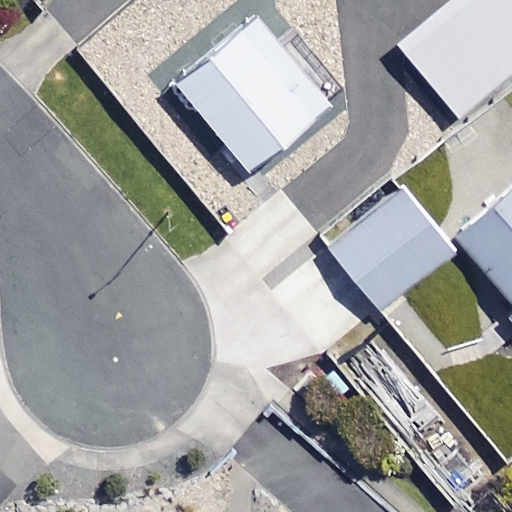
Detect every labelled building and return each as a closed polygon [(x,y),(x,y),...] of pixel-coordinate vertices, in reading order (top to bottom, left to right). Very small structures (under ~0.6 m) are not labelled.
[(271,44),(235,0),(148,0),(139,7),(282,183),(363,116),(291,27),(271,44)] [(475,0),(489,17),(509,0),(475,0)] [(511,0),(509,0),(489,17),(480,25),(511,61),(511,0)] [(278,198),(199,99),(159,130),(238,230),(278,198)] [(447,249),(395,184),(325,240),(377,305),(447,249)] [(511,187),(456,236),(511,300),(511,302),(503,310),(511,320),(511,187)] [(484,475),(381,351),(353,374),(456,498),(484,475)]
